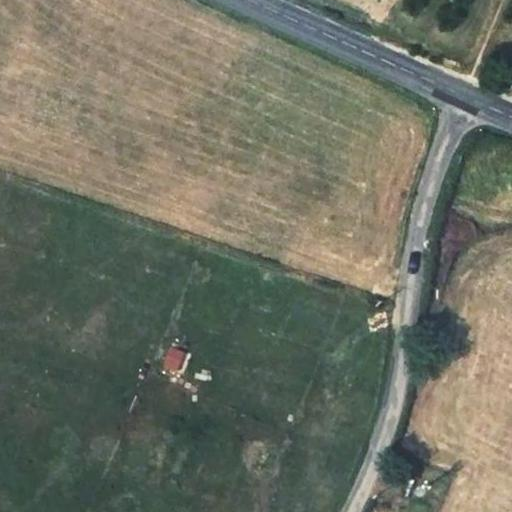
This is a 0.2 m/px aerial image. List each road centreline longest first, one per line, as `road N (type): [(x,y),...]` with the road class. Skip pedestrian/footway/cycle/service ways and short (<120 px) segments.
road 1 (unclassified): [(457,94),(417,241),(396,400),(353,511)]
road 2 (tertiary): [(457,94),(246,0)]
